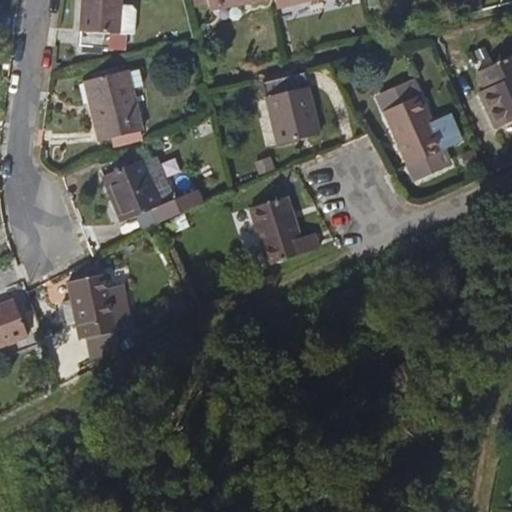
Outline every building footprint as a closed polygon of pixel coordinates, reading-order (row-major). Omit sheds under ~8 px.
[(72,67),(117,58),(113,43),(123,41),(117,17),(110,13),(103,14),(100,0),(92,0),(62,6),(72,67)] [(242,14),(257,10),(254,0),(193,0),(199,22),(242,11),(242,14)] [(260,0),(266,18),(337,0),(336,0),(260,0)] [(460,0),(462,11),(483,8),(481,0),(460,0)] [(485,103),(476,107),(488,134),(511,124),(511,60),(470,78),(478,97),(482,95),(485,103)] [(266,150),(307,135),(286,74),(246,89),(266,150)] [(88,153),(100,150),(120,146),(130,143),(117,83),(74,94),(88,153)] [(473,100),(476,107),(485,103),(482,95),(478,97),(473,100)] [(428,156),(409,100),(373,113),(396,181),(424,172),(421,158),(428,156)] [(120,146),(100,150),(102,158),(121,153),(120,146)] [(144,218),(150,233),(184,220),(177,204),(153,213),(135,170),(95,187),(114,230),(144,218)] [(184,220),(190,216),(184,201),(177,204),(184,220)] [(258,272),(312,256),(307,241),(291,245),(281,205),(242,216),(258,272)] [(75,349),(81,349),(110,344),(128,341),(121,297),(105,299),(103,285),(65,291),(75,349)] [(0,357),(25,348),(11,313),(0,317),(0,357)] [(85,371),(113,365),(110,344),(81,349),(85,371)] [(283,406),(294,400),(277,361),(265,367),(283,406)]
